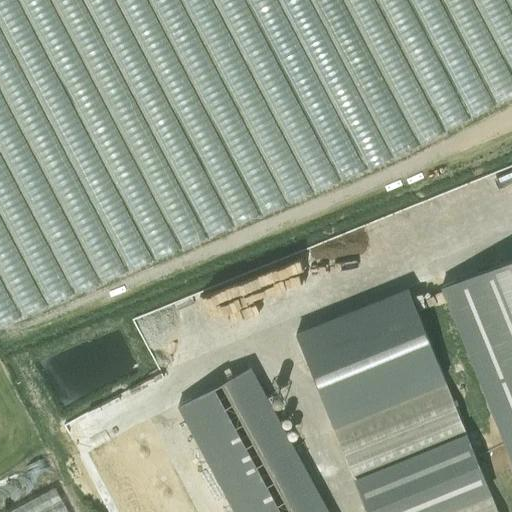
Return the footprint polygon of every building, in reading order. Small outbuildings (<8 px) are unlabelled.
[(455,381),(329,433),(362,500),(490,445),(455,381)] [(228,458),(237,477),(305,446),(297,427),(228,458)] [(511,511),(511,456),(386,511),(511,511)] [(61,511),(51,493),(13,511),(61,511)] [(324,511),(319,502),(298,511),(324,511)]
